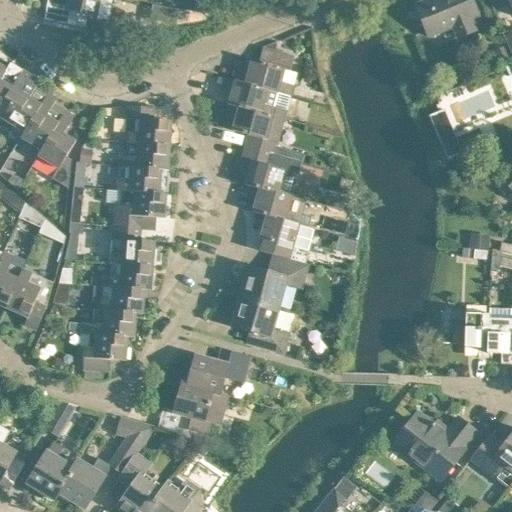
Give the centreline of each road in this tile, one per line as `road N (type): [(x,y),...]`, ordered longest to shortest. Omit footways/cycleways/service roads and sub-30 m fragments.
road 1 (residential): [(0,346),(53,390),(107,397),(128,384),(229,263),(236,228),(225,190),(168,69)]
road 2 (residential): [(168,69),(102,90),(75,79),(0,9)]
road 3 (residential): [(332,0),(168,69)]
